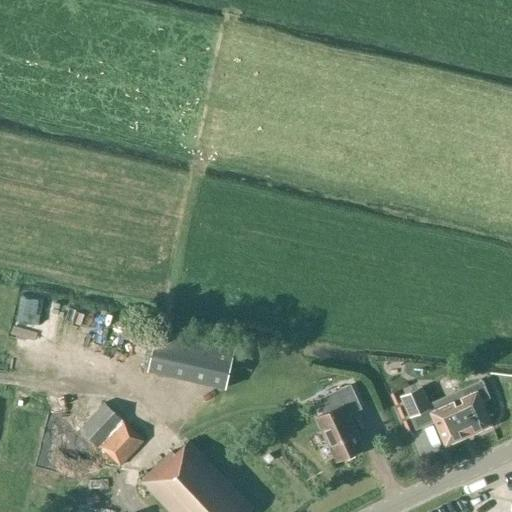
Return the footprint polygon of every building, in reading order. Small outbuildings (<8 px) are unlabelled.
[(14,317),(46,328),(55,303),(24,291),(14,317)] [(157,340),(150,368),(231,386),(237,356),(157,340)] [(429,402),(422,386),(402,396),(417,430),(435,422),(446,446),(492,425),(481,401),(490,397),(482,379),(429,402)] [(337,461),(364,449),(348,414),(361,408),(350,385),(317,400),(324,414),(317,418),(337,461)] [(80,429),(122,467),(146,441),(135,431),(138,428),(132,422),(130,424),(105,402),(80,429)] [(307,443),(322,440),(319,427),(304,430),(307,443)] [(170,511),(249,511),(254,508),(187,441),(175,453),(171,451),(141,482),(170,511)] [(269,462),(273,458),(269,454),(265,458),(269,462)]
